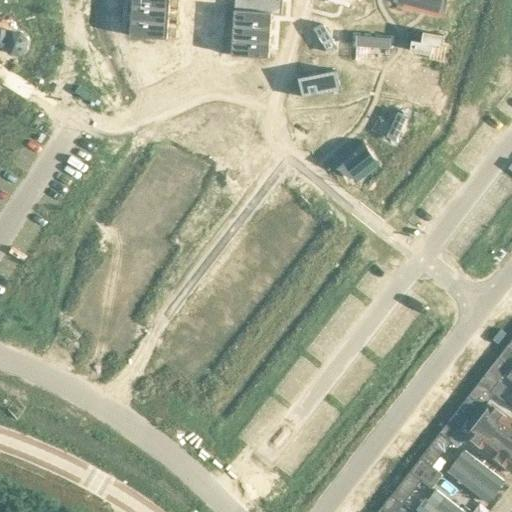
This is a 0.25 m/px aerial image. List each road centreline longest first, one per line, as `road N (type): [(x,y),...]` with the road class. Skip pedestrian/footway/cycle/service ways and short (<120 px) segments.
road 1 (residential): [(235,511),(117,415),(0,356)]
road 2 (residential): [(318,511),(479,304)]
road 3 (unclassified): [(0,443),(137,511)]
